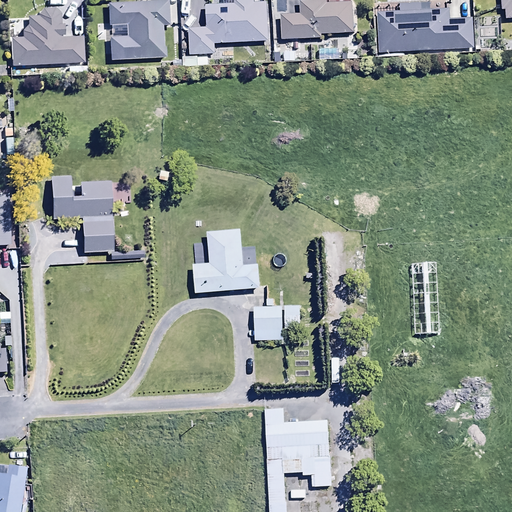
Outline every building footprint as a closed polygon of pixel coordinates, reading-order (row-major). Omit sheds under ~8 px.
[(188,30),(189,57),(214,56),(214,45),(268,44),(267,5),(255,5),(254,0),(248,0),(247,0),(235,0),(236,1),(233,1),(233,6),(205,7),(205,29),(188,30)] [(505,12),(505,21),(511,20),(511,0),(500,0),(502,12),(505,12)] [(280,16),(281,42),(321,41),(321,36),(354,35),(352,4),(326,6),(326,1),(299,2),(300,15),(280,16)] [(169,3),(107,5),(108,28),(125,28),(126,38),(108,39),(109,63),(165,62),(164,27),(170,27),(169,3)] [(376,14),(378,55),(473,51),(471,20),(449,21),(449,10),(421,12),(421,5),(399,6),(399,13),(376,14)] [(25,28),(21,33),(22,40),(10,40),(12,69),(83,66),(82,37),(64,38),(63,25),(60,25),(59,14),(55,10),(43,10),(37,19),(27,19),(27,28),(25,28)] [(182,59),(182,69),(207,68),(207,59),(182,59)] [(81,220),(112,219),(111,206),(119,205),(119,194),(111,194),(110,183),(79,184),(80,198),(70,199),(70,177),(50,178),(51,221),(81,220)] [(0,247),(10,247),(8,196),(0,196),(0,247)] [(112,219),(81,220),(82,254),(113,253),(112,219)] [(208,266),(193,267),(195,296),(260,292),(258,267),(243,268),(241,232),(206,234),(208,266)] [(472,259),(448,260),(452,345),(476,344),(472,259)] [(443,264),(417,266),(420,339),(447,337),(443,264)] [(265,309),(253,309),(253,343),(283,343),(282,309),(273,309),(273,301),(265,302),(265,309)] [(299,308),(284,308),(284,331),(299,331),(299,308)] [(332,424),(269,427),(273,511),(302,511),(301,493),(336,492),(332,424)] [(0,511),(20,511),(22,499),(30,500),(31,490),(24,489),(26,470),(8,467),(7,476),(0,474),(0,511)]
